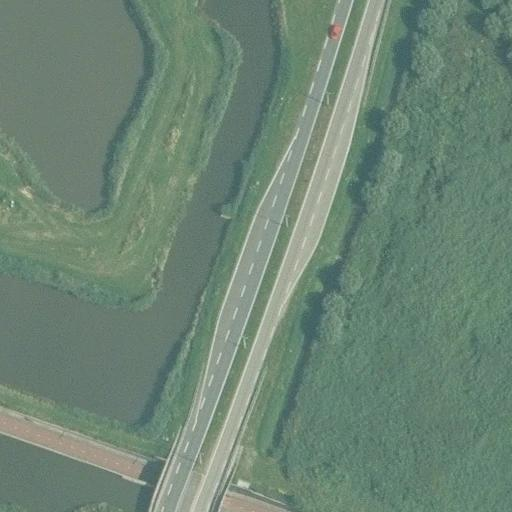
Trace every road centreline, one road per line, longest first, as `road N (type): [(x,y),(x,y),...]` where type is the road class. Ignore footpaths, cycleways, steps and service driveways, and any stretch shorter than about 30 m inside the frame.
road 1 (primary): [(344,0),(169,511)]
road 2 (primary): [(200,511),(372,0)]
